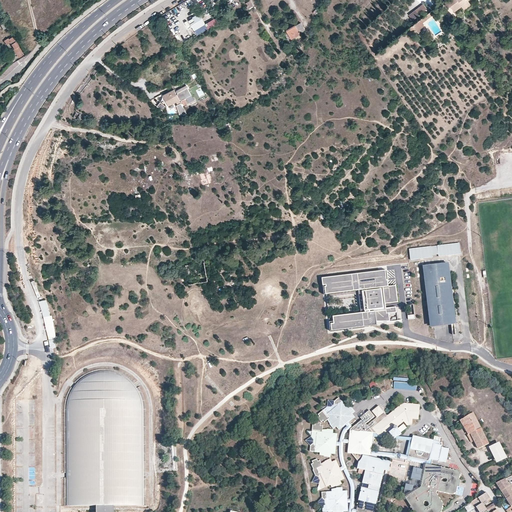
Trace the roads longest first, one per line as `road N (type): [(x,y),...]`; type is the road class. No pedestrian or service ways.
road 1 (unclassified): [(26,348),(46,349),(20,253),(23,174),(85,67),(174,0)]
road 2 (primary): [(21,126),(59,69),(139,0)]
road 3 (primary): [(0,285),(2,198),(21,126)]
